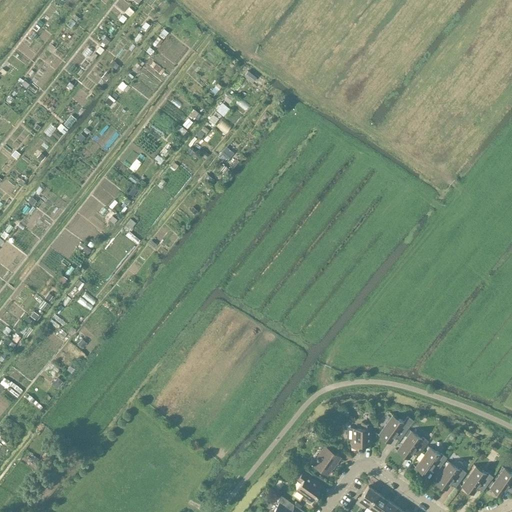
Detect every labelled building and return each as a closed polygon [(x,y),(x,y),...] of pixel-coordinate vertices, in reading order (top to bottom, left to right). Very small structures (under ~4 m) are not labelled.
[(94,53),(89,59),(92,61),(97,55),(94,53)] [(395,433),(401,437),(413,420),(407,416),(403,422),(393,415),(379,435),(389,442),(395,433)] [(346,427),(346,440),(351,440),(351,447),(364,447),(364,445),(364,442),(370,442),(371,423),(361,423),(361,427),(360,427),(351,427),(346,427)] [(414,449),(420,453),(428,441),(422,436),(421,438),(411,431),(397,451),(407,458),(414,449)] [(329,449),(333,444),(331,443),(326,440),(323,437),(318,445),(322,448),(311,463),(327,474),(334,463),(335,464),(340,457),(329,449)] [(432,465),(438,469),(446,457),(440,453),(440,454),(430,447),(416,467),(426,474),(432,465)] [(452,480),(457,484),(466,472),(460,467),(459,469),(449,462),(435,482),(445,489),(452,480)] [(478,484),(484,488),(492,476),(486,472),(486,473),(476,466),(462,486),(472,493),(478,484)] [(507,486),(511,489),(511,471),(511,470),(510,472),(505,468),(490,488),(500,495),(507,486)] [(319,491),(317,489),(320,484),(302,471),(296,479),(300,482),(295,489),(311,501),(319,491)] [(358,499),(368,506),(377,492),(368,486),(358,499)] [(377,492),(368,506),(376,511),(386,499),(377,492)] [(291,511),(289,510),(293,504),(281,495),(276,502),(278,503),(271,511),(291,511)] [(386,499),(376,511),(389,511),(395,505),(386,499)]
